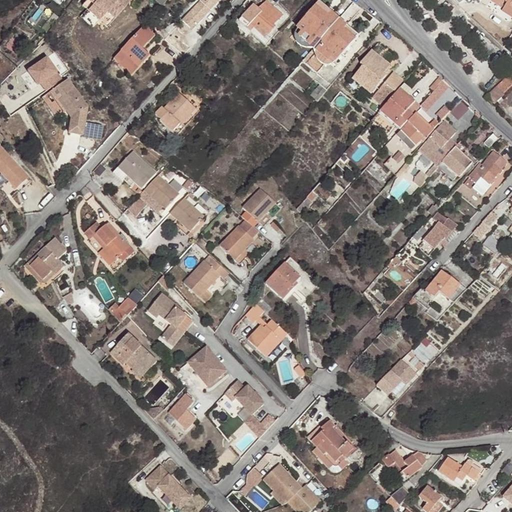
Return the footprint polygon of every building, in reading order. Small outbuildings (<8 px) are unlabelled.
[(106,11),(95,0),(91,5),(102,16),(106,11)] [(110,7),(117,14),(130,0),(94,0),(95,0),(106,11),(110,7)] [(148,0),(158,9),(165,0),(148,0)] [(254,0),(246,0),(243,4),(248,8),(255,0),(254,0)] [(251,31),(267,45),(280,31),(276,27),(285,17),(283,16),(293,5),(287,0),(261,0),(252,11),(250,10),(247,13),(250,15),(253,12),(258,16),(250,24),(254,28),(251,31)] [(492,0),(507,9),(510,4),(508,3),(507,4),(500,0),(492,0)] [(507,9),(511,12),(511,0),(500,0),(507,4),(508,3),(510,4),(507,9)] [(329,18),(333,13),(319,2),(315,7),(329,18)] [(311,49),(312,48),(338,18),(333,13),(329,18),(315,7),(298,29),(297,30),(296,32),(295,34),(295,36),(295,37),(295,39),(296,41),(296,42),(297,44),(298,45),(300,47),(301,47),(302,48),(304,49),(305,49),(307,49),(308,49),(310,49),(311,49)] [(338,18),(312,48),(317,52),(306,64),(317,74),(324,66),(326,67),(327,67),(329,66),(331,66),(332,65),(334,64),(335,63),(336,62),(336,61),(338,62),(356,40),(344,30),(348,25),(338,18)] [(360,35),(348,25),(344,30),(356,40),(360,35)] [(140,29),(111,61),(117,67),(116,69),(127,80),(146,59),(138,52),(150,38),(140,29)] [(388,69),(390,67),(371,51),(360,64),(363,67),(354,78),(372,93),(391,72),(388,69)] [(27,68),(42,92),(62,80),(48,56),(27,68)] [(511,85),(511,74),(510,76),(509,75),(488,96),(494,102),(511,85)] [(379,107),(401,83),(393,76),(372,101),(379,107)] [(429,90),(432,93),(444,79),(441,77),(429,90)] [(67,79),(54,88),(68,108),(65,110),(70,118),(68,132),(82,135),(84,124),(87,107),(67,79)] [(68,108),(54,88),(51,90),(65,110),(68,108)] [(395,125),(395,126),(400,130),(417,110),(406,100),(409,97),(400,90),(380,113),(395,125)] [(191,114),(197,107),(179,91),(166,107),(163,105),(156,113),(161,117),(160,119),(173,131),(189,113),(191,114)] [(468,110),(460,103),(459,104),(449,115),(458,123),(468,110)] [(380,113),(379,112),(372,121),(387,134),(395,125),(380,113)] [(401,131),(408,136),(414,142),(420,147),(426,139),(435,130),(434,129),(429,124),(416,114),(408,123),(401,131)] [(445,120),(440,125),(442,126),(419,150),(438,167),(455,147),(457,145),(450,139),(452,137),(446,133),(452,126),(445,120)] [(433,120),(429,124),(434,129),(439,125),(433,120)] [(101,127),(84,124),(82,135),(100,137),(101,127)] [(457,131),(452,126),(446,133),(452,137),(457,131)] [(490,149),(499,139),(494,135),(486,145),(490,149)] [(281,145),(265,165),(269,170),(286,149),(281,145)] [(438,167),(437,167),(454,182),(459,176),(462,178),(474,164),(455,147),(438,167)] [(0,172),(14,189),(26,179),(0,149),(0,172)] [(141,189),(156,174),(132,151),(112,172),(119,180),(124,174),(141,189)] [(492,182),(508,163),(495,152),(471,178),(484,190),(482,192),(484,193),(493,183),(492,182)] [(405,157),(399,153),(393,160),(398,165),(405,157)] [(425,175),(428,178),(437,167),(434,164),(425,175)] [(159,176),(144,191),(153,199),(165,210),(180,195),(159,176)] [(469,180),(482,192),(484,190),(471,178),(469,180)] [(29,182),(26,179),(14,189),(18,193),(29,182)] [(258,221),(277,199),(261,186),(238,212),(244,217),(254,225),(258,221)] [(153,199),(144,191),(138,198),(147,206),(153,199)] [(306,197),(297,208),(302,215),(312,203),(306,197)] [(147,206),(138,198),(128,208),(137,216),(147,206)] [(179,222),(191,233),(205,218),(184,199),(170,214),(179,222)] [(283,204),(277,199),(258,221),(264,225),(283,204)] [(458,229),(461,225),(439,208),(433,215),(438,220),(423,236),(430,242),(424,249),(432,256),(442,244),(447,238),(451,240),(460,230),(458,229)] [(495,218),(490,212),(480,222),(486,228),(495,218)] [(233,258),(253,237),(259,229),(254,225),(244,217),(218,245),(233,258)] [(187,237),(191,233),(179,222),(175,226),(187,237)] [(480,222),(476,227),(481,233),(486,228),(480,222)] [(115,262),(130,249),(108,224),(102,230),(97,223),(85,234),(90,240),(93,237),(104,249),(115,262)] [(257,242),(253,237),(233,258),(238,263),(257,242)] [(445,246),(451,240),(447,238),(442,244),(445,246)] [(53,275),(63,266),(59,261),(66,254),(54,240),(32,261),(43,273),(49,279),(53,275)] [(134,254),(130,249),(115,262),(104,249),(99,254),(114,272),(134,254)] [(228,271),(212,258),(207,263),(204,261),(183,283),(206,303),(213,296),(206,289),(219,275),(222,278),(228,271)] [(66,268),(63,266),(53,275),(49,279),(43,273),(32,261),(29,264),(46,281),(51,281),(55,278),(66,268)] [(294,288),(298,285),(302,280),(286,264),(267,285),(285,302),(297,291),(294,288)] [(437,293),(452,305),(464,291),(440,271),(422,292),(431,300),(437,293)] [(171,285),(162,276),(158,281),(165,290),(171,285)] [(72,292),(63,297),(69,306),(74,303),(72,292)] [(160,294),(154,303),(182,334),(191,321),(175,308),(176,306),(160,294)] [(135,305),(131,302),(115,317),(119,322),(135,305)] [(182,334),(154,303),(147,311),(155,318),(158,315),(171,324),(162,337),(174,345),(182,334)] [(256,326),(265,316),(258,310),(249,320),(256,326)] [(284,332),(271,320),(263,328),(260,325),(247,340),(265,356),(280,341),(279,339),(280,338),(279,337),(284,332)] [(156,365),(147,355),(144,358),(137,351),(140,348),(128,335),(109,352),(122,365),(125,363),(132,371),(130,372),(139,381),(156,365)] [(144,358),(147,355),(140,348),(137,351),(144,358)] [(200,354),(221,377),(227,370),(206,349),(200,354)] [(210,387),(221,377),(200,354),(190,365),(210,387)] [(396,373),(384,388),(396,398),(399,394),(408,383),(413,387),(422,375),(406,362),(402,367),(396,373)] [(301,379),(306,374),(299,365),(295,368),(294,369),(295,371),(301,379)] [(245,403),(243,405),(251,414),(262,404),(246,387),(243,389),(236,381),(230,387),(245,403)] [(235,398),(243,405),(245,403),(230,387),(224,393),(231,402),(235,398)] [(185,410),(194,401),(186,393),(167,412),(184,430),(195,419),(185,410)] [(164,409),(161,407),(149,408),(145,412),(153,421),(164,409)] [(266,430),(275,421),(266,412),(257,421),(266,430)] [(261,435),(266,430),(257,421),(251,414),(246,420),(261,435)] [(337,462),(348,451),(349,452),(356,446),(350,440),(349,441),(335,427),(337,425),(332,419),(323,427),(325,430),(314,441),(319,447),(315,451),(331,468),(335,465),(337,462)] [(407,478),(422,465),(413,454),(404,461),(394,449),(381,460),(388,468),(394,463),(407,478)] [(351,454),(349,452),(348,451),(337,462),(335,465),(337,466),(338,466),(339,465),(351,454)] [(457,475),(463,479),(466,475),(474,479),(479,471),(465,463),(462,466),(447,457),(438,470),(454,480),(457,475)] [(280,464),(263,479),(273,490),(286,503),(288,502),(302,488),(280,464)] [(160,467),(145,480),(153,490),(157,487),(173,505),(184,495),(160,467)] [(460,484),(463,479),(457,475),(454,480),(460,484)] [(511,484),(502,496),(511,504),(511,484)] [(302,488),(288,502),(297,511),(311,511),(319,505),(312,497),(315,494),(306,485),(302,488)] [(439,501),(443,497),(429,485),(419,496),(427,503),(423,509),(427,511),(438,511),(444,506),(439,501)] [(401,504),(403,502),(411,493),(403,486),(393,497),(401,504)] [(281,505),(286,503),(273,490),(270,494),(281,505)] [(312,497),(319,505),(322,502),(315,494),(312,497)] [(173,505),(177,511),(189,501),(184,495),(173,505)]
